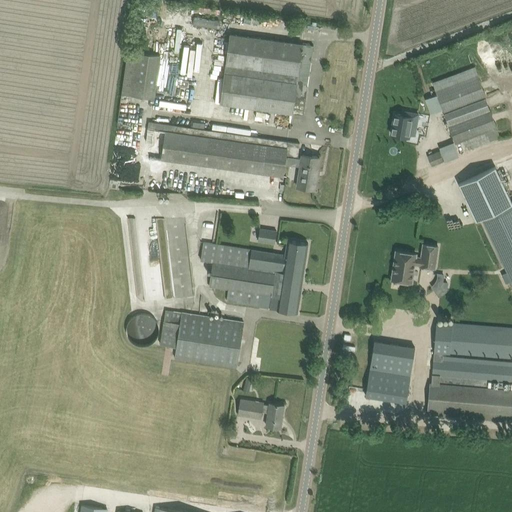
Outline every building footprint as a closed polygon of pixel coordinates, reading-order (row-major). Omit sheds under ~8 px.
[(220,103),(294,113),(304,114),(314,45),(230,33),(220,103)] [(122,93),(155,98),(161,55),(128,50),(122,93)] [(437,94),(456,143),(497,128),(486,97),(487,97),(476,66),(433,82),(435,89),(430,90),(432,96),(437,94)] [(220,103),(223,78),(219,78),(215,102),(220,103)] [(395,113),(392,134),(408,137),(409,137),(410,133),(415,134),(417,119),(418,113),(404,111),(403,114),(395,113)] [(149,121),(148,127),(166,129),(162,158),(284,176),(285,164),(301,166),(302,158),(298,157),(300,143),(290,141),(149,121)] [(459,154),(458,154),(454,143),(440,148),(445,160),(459,154)] [(429,155),(432,165),(445,160),(441,150),(429,155)] [(301,166),(298,186),(305,187),(315,189),(320,157),(302,155),(302,158),(301,166)] [(511,281),(511,200),(496,166),(459,184),(476,220),(482,217),(507,271),(502,274),(506,283),(511,280),(511,281)] [(186,216),(158,218),(158,231),(167,230),(172,298),(192,296),(186,216)] [(275,243),(277,230),(260,227),(258,241),(275,243)] [(259,294),(258,305),(298,311),(308,243),(287,239),(285,254),(204,242),(201,259),(213,262),(209,286),(259,294)] [(393,279),(413,282),(416,265),(419,266),(436,269),(439,245),(423,243),(421,256),(417,256),(418,253),(397,250),(393,279)] [(453,246),(452,269),(464,269),(465,254),(478,254),(478,247),(453,246)] [(444,289),(445,273),(436,272),(435,289),(444,289)] [(151,299),(164,298),(163,283),(146,285),(146,286),(151,286),(152,292),(151,292),(151,299)] [(237,367),(245,321),(182,311),(182,312),(166,309),(160,344),(177,346),(175,357),(237,367)] [(150,311),(128,319),(133,331),(138,329),(141,338),(152,334),(150,328),(156,326),(150,311)] [(427,414),(511,421),(511,418),(511,361),(443,355),(444,353),(450,353),(450,354),(511,359),(511,327),(437,321),(432,382),(430,381),(427,414)] [(375,340),(370,368),(366,395),(407,401),(415,347),(375,340)] [(267,425),(271,425),(281,427),(284,404),(275,403),(270,402),(270,404),(264,403),(264,400),(241,397),(238,414),(261,417),(262,411),(268,412),(267,425)]
